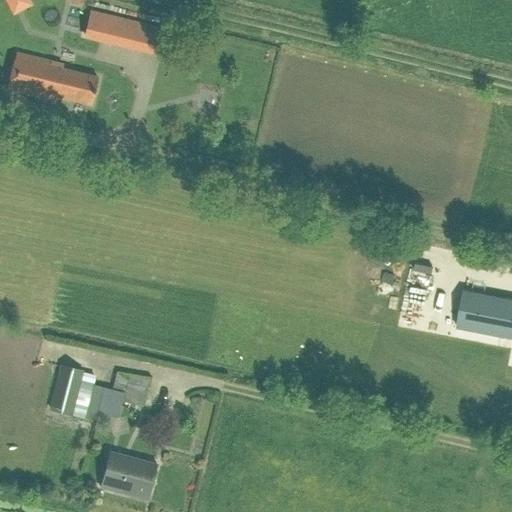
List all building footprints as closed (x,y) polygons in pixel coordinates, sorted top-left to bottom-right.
[(20,0),(15,0),(13,13),(26,16),(29,2),(20,0)] [(155,22),(92,5),(89,16),(70,12),(67,22),(87,26),(83,39),(146,56),(155,22)] [(7,89),(54,101),(56,96),(90,105),(97,78),(62,68),(63,65),(16,53),(7,89)] [(511,299),(465,290),(457,328),(511,338),(511,299)] [(84,370),(61,364),(48,409),(72,415),(84,370)] [(112,390),(124,393),(122,402),(144,407),(150,378),(117,371),(112,390)] [(156,464),(110,452),(100,488),(146,500),(156,464)]
